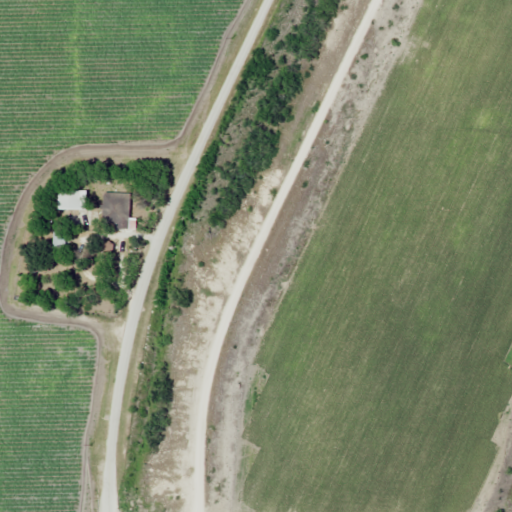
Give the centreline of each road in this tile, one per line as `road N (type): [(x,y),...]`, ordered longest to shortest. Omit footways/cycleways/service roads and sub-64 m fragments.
road 1 (residential): [(102,511),(100,392),(129,292),(268,0)]
road 2 (residential): [(200,511),(224,296),(360,0)]
